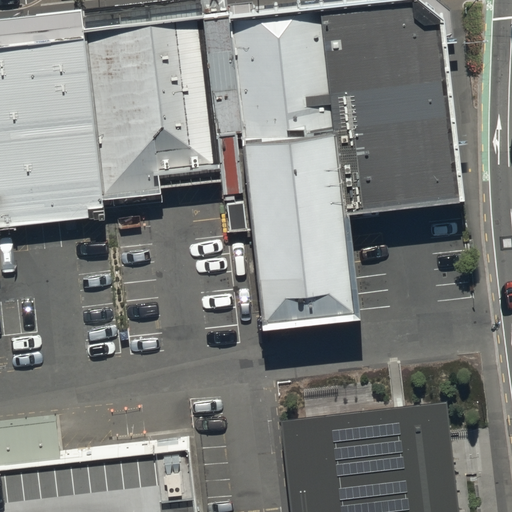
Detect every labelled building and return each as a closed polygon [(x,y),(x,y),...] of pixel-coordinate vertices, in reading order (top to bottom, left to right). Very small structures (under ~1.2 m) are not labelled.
[(441,15),(422,0),(360,0),(228,15),(229,21),(249,195),(263,321),(354,311),(342,209),(462,196),(441,15)] [(229,21),(204,23),(220,171),(223,192),(223,198),(249,195),(229,21)] [(220,171),(204,23),(121,33),(140,202),(160,199),(157,178),(220,171)] [(140,202),(121,33),(83,38),(103,206),(140,202)] [(103,206),(83,38),(51,42),(72,219),(104,215),(103,206)] [(51,42),(20,46),(41,222),(72,219),(51,42)] [(20,46),(0,47),(0,163),(7,226),(41,222),(20,46)] [(440,369),(276,387),(287,511),(437,511),(454,510),(440,369)] [(203,511),(195,432),(0,454),(0,511),(203,511)]
